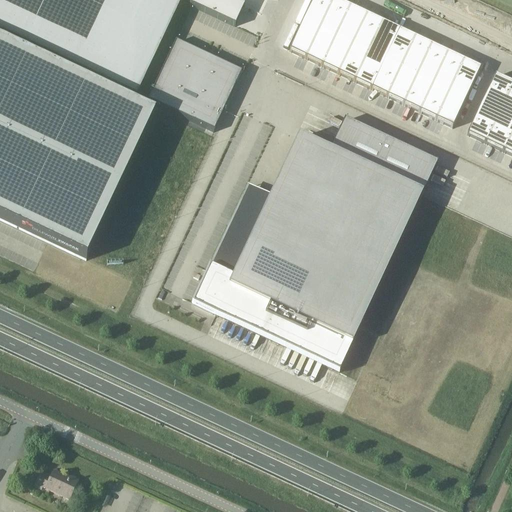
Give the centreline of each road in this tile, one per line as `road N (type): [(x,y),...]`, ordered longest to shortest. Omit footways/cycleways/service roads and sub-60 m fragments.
road 1 (trunk): [(420,511),(0,315)]
road 2 (trunk): [(0,340),(371,511)]
road 3 (unclassified): [(236,511),(0,402)]
